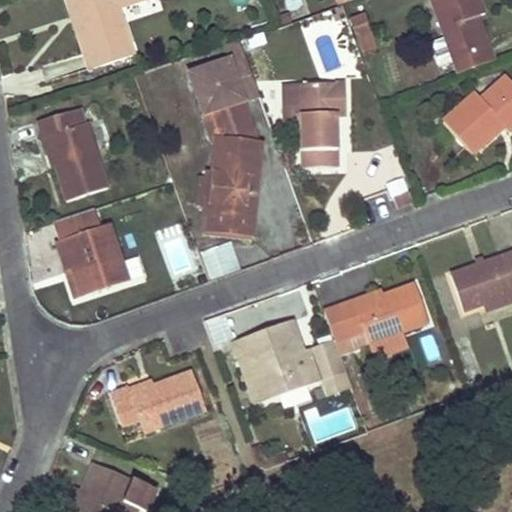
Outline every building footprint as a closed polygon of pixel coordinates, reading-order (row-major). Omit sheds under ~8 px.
[(93,70),(70,0),(65,0),(89,71),(93,70)] [(134,57),(118,10),(147,0),(70,0),(93,70),(134,57)] [(300,0),(285,0),(288,8),(302,3),(300,0)] [(478,17),(485,14),(479,0),(429,0),(444,39),(430,44),(438,67),(453,62),(458,75),(494,61),(489,48),(484,50),(472,19),(478,17)] [(292,23),(288,14),(278,18),(282,27),(292,23)] [(371,34),(364,15),(349,21),(356,39),(371,34)] [(489,48),(478,17),(472,19),(484,50),(489,48)] [(251,48),(265,44),(262,34),(248,39),(251,48)] [(376,49),(371,34),(356,39),(361,54),(376,49)] [(260,97),(239,42),(222,47),(227,62),(189,75),(203,116),(243,102),(260,97)] [(511,130),(511,84),(506,78),(481,100),(475,94),(443,123),(472,155),(484,145),(481,141),(500,124),(503,128),(508,133),(511,130)] [(336,117),(336,107),(346,106),(345,84),(300,85),(300,86),(283,87),(284,123),(301,123),(302,169),(338,168),(336,117)] [(259,144),(243,102),(203,116),(209,135),(215,133),(216,140),(259,144)] [(346,117),(346,106),(336,107),(336,117),(346,117)] [(107,189),(87,124),(77,127),(72,112),(37,123),(43,140),(46,139),(55,167),(67,202),(107,189)] [(484,145),(503,128),(500,124),(481,141),(484,145)] [(55,167),(46,139),(43,140),(52,168),(55,167)] [(257,183),(261,145),(259,144),(216,140),(216,144),(213,175),(212,180),(206,180),(206,179),(199,179),(197,208),(209,208),(207,232),(252,236),(254,216),(246,215),(250,182),(257,183)] [(403,180),(385,184),(389,198),(406,194),(403,180)] [(254,216),(257,183),(250,182),(246,215),(254,216)] [(412,203),(408,194),(394,199),(398,209),(412,203)] [(128,283),(108,227),(100,229),(94,210),(52,224),(59,243),(56,244),(66,273),(74,270),(83,298),(128,283)] [(252,240),(252,236),(207,232),(207,236),(252,240)] [(212,280),(240,270),(230,244),(203,253),(212,280)] [(511,295),(511,253),(450,275),(463,313),(484,306),(511,295)] [(83,298),(74,270),(66,273),(75,300),(83,298)] [(408,348),(402,333),(429,323),(415,285),(383,296),(356,306),(354,302),(324,312),(335,342),(339,355),(368,345),(374,360),(408,348)] [(356,306),(383,296),(381,292),(354,302),(356,306)] [(486,312),(511,302),(511,295),(484,306),(486,312)] [(224,315),(207,320),(215,344),(232,338),(224,315)] [(320,382),(309,352),(309,351),(300,354),(288,323),(233,343),(245,375),(254,372),(265,402),(320,382)] [(339,355),(335,342),(309,352),(320,382),(322,387),(323,387),(328,386),(324,378),(344,370),(339,355)] [(324,378),(328,386),(331,385),(335,394),(351,388),(344,370),(324,378)] [(206,412),(191,372),(153,386),(130,395),(128,390),(127,388),(109,395),(121,429),(139,422),(145,438),(146,437),(145,435),(206,412)] [(265,402),(254,372),(245,375),(256,406),(265,402)] [(130,395),(153,386),(151,382),(128,390),(130,395)] [(335,394),(331,385),(328,386),(323,387),(327,397),(335,394)] [(398,410),(391,391),(377,397),(384,415),(398,410)] [(289,463),(285,453),(265,460),(260,446),(251,449),(257,466),(265,471),(289,463)] [(120,511),(124,504),(138,510),(142,511),(147,511),(156,491),(93,465),(82,492),(73,511),(120,511)] [(198,483),(178,475),(176,479),(196,488),(198,483)] [(73,511),(82,492),(70,487),(60,511),(73,511)]
